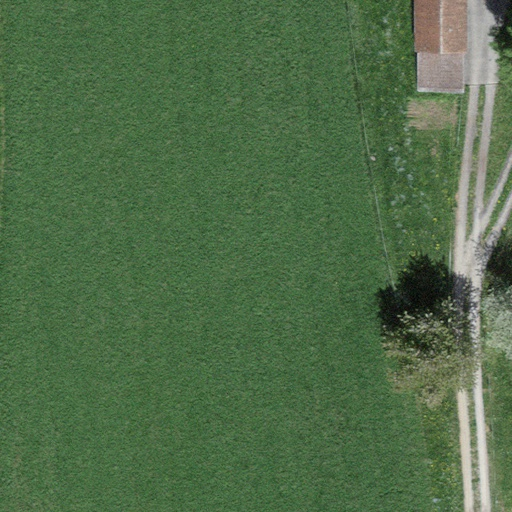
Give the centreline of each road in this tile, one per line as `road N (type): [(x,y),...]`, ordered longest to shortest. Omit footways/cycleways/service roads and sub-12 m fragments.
road 1 (track): [(511,183),(466,269),(483,78),(478,0)]
road 2 (track): [(476,511),(466,269)]
